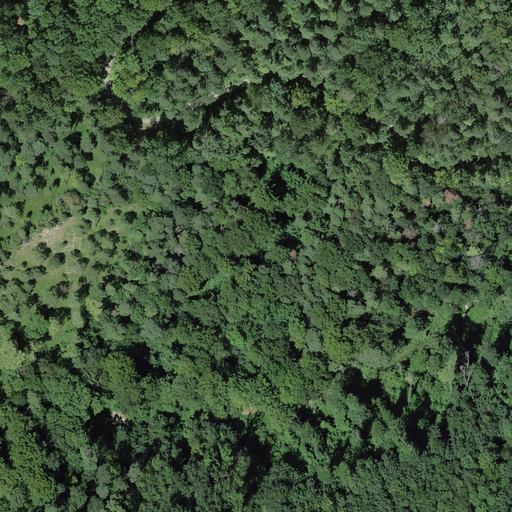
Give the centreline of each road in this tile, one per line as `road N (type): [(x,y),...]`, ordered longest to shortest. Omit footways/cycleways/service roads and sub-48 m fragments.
road 1 (track): [(511,144),(434,161),(410,149),(356,87),(295,72),(256,78),(163,118),(134,116),(109,93),(110,54),(131,27),(174,0)]
road 2 (track): [(0,459),(73,436),(288,407),(356,388),(511,298)]
